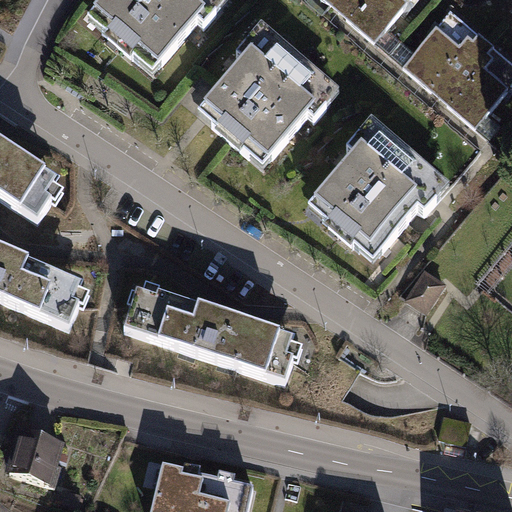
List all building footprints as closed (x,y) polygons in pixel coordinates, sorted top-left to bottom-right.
[(106,0),(88,22),(154,79),(199,27),(204,32),(231,0),(230,0),(106,0)] [(323,0),(340,14),(351,0),(323,0)] [(351,0),(340,14),(376,44),(386,32),(413,0),(351,0)] [(416,57),(406,69),(441,99),(487,46),(451,16),(416,57)] [(242,65),(198,115),(264,172),(308,120),(315,125),(341,95),(263,27),(235,59),(242,65)] [(416,57),(386,32),(376,44),(406,69),(416,57)] [(511,88),(511,67),(487,46),(441,99),(476,129),(511,88)] [(353,159),(308,210),(375,268),(422,213),(427,217),(451,189),(373,122),(346,153),(353,159)] [(0,203),(39,230),(55,206),(46,200),(56,186),(0,148),(0,203)] [(0,304),(70,334),(80,311),(74,308),(83,289),(9,257),(0,253),(0,304)] [(425,274),(406,304),(427,319),(447,288),(425,274)] [(137,296),(124,337),(286,390),(294,365),(287,363),(294,343),(218,318),(158,298),(156,303),(137,296)] [(471,427),(445,420),(439,443),(466,449),(471,427)] [(65,449),(17,436),(5,478),(53,492),(65,449)] [(164,473),(154,511),(250,511),(255,495),(235,490),(237,482),(220,478),(218,486),(200,481),(202,474),(184,470),(183,478),(164,473)] [(67,494),(63,506),(78,511),(82,499),(67,494)]
